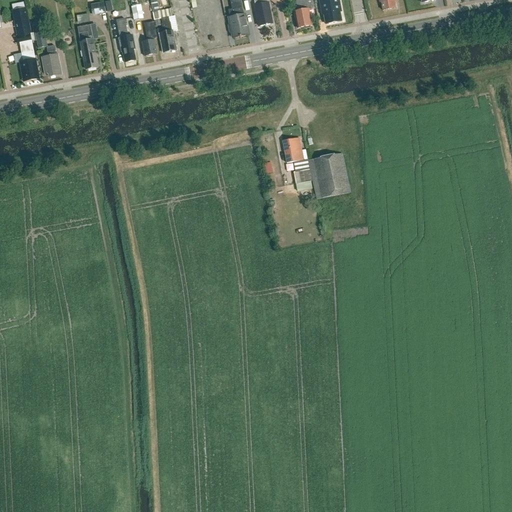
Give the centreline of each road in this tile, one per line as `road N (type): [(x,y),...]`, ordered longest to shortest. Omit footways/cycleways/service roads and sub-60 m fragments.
road 1 (secondary): [(0,110),(363,40)]
road 2 (secondary): [(363,40),(511,11)]
